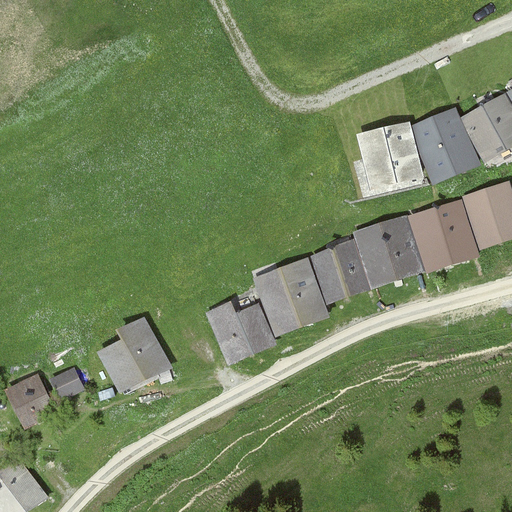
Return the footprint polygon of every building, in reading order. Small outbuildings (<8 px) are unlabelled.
[(511,105),(505,92),(464,115),(487,158),(511,144),(511,105)] [(458,108),(416,126),(439,179),(459,171),(481,161),(458,108)] [(410,119),(356,135),(371,186),(424,170),(410,119)] [(511,191),(509,181),(466,193),(481,246),(511,236),(511,191)] [(458,197),(411,214),(429,267),(477,251),(458,197)] [(403,216),(358,230),(374,281),(419,267),(403,216)] [(352,240),(313,252),(327,298),(366,285),(352,240)] [(307,256),(255,277),(277,332),(329,311),(307,256)] [(230,300),(208,310),(230,359),(271,340),(255,305),(237,314),(230,300)] [(124,340),(102,352),(121,389),(171,363),(145,315),(118,329),(124,340)] [(78,365),(51,378),(62,401),(88,388),(78,365)] [(39,372),(7,387),(25,425),(57,410),(39,372)] [(25,456),(0,473),(0,511),(23,511),(50,494),(25,456)]
